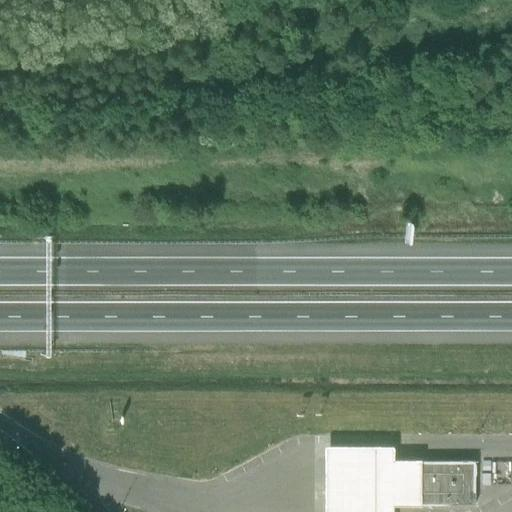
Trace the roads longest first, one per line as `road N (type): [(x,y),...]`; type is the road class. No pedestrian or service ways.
road 1 (motorway): [(0,321),(511,320)]
road 2 (motorway): [(511,275),(0,276)]
